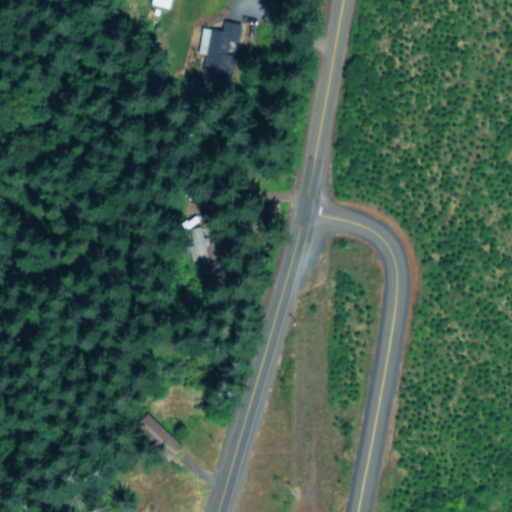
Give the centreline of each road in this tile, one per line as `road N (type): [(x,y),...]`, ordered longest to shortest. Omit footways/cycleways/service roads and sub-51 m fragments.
road 1 (tertiary): [(353,511),(384,333),(386,266),(365,237),(338,219),(291,206)]
road 2 (tertiary): [(206,511),(291,206)]
road 3 (tertiary): [(291,206),(332,0)]
